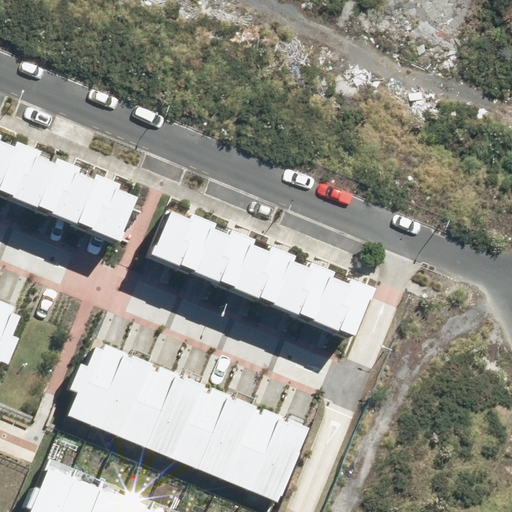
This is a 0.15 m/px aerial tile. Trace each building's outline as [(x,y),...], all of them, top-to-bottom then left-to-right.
[(141,193),(0,134),(0,191),(121,241),(141,193)] [(376,290),(170,207),(150,256),(356,339),(376,290)] [(0,324),(9,303),(0,299),(0,324)] [(0,376),(27,311),(9,303),(0,324),(0,376)] [(102,430),(133,356),(97,341),(66,414),(102,430)] [(160,367),(133,356),(102,430),(130,441),(160,367)] [(160,367),(130,441),(152,450),(182,376),(160,367)] [(182,376),(152,450),(176,460),(207,386),(182,376)] [(207,386),(176,460),(201,471),(232,397),(207,386)] [(232,397),(201,471),(228,482),(258,408),(232,397)] [(284,418),(258,408),(228,482),(253,492),(284,418)] [(309,429),(284,418),(253,492),(278,503),(309,429)] [(151,511),(49,469),(30,511),(151,511)]
